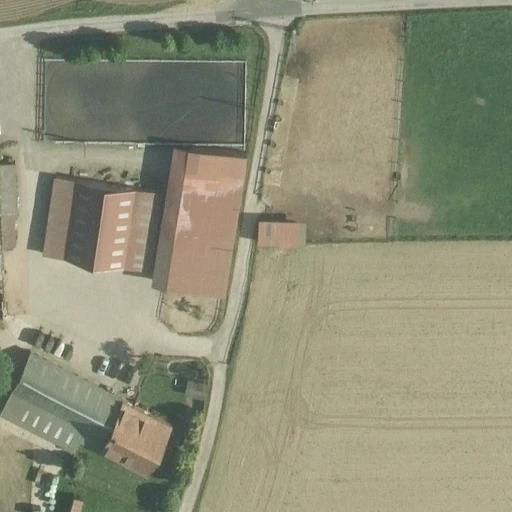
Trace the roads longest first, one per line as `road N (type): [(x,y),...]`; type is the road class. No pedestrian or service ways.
road 1 (residential): [(253,12),(0,37)]
road 2 (residential): [(479,0),(253,12)]
